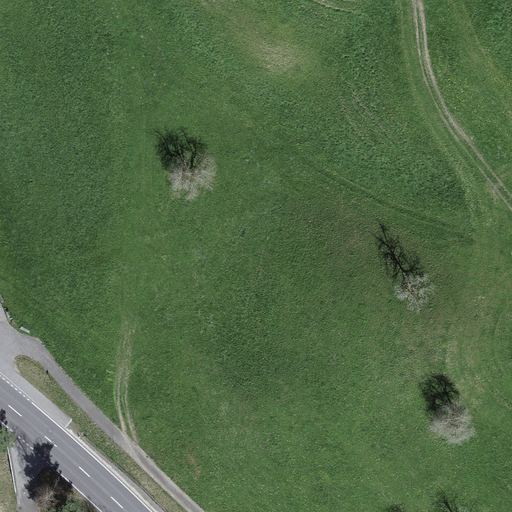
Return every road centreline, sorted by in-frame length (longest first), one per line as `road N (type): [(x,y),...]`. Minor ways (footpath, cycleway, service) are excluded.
road 1 (track): [(195,511),(36,347),(0,351)]
road 2 (secondary): [(128,511),(0,399)]
